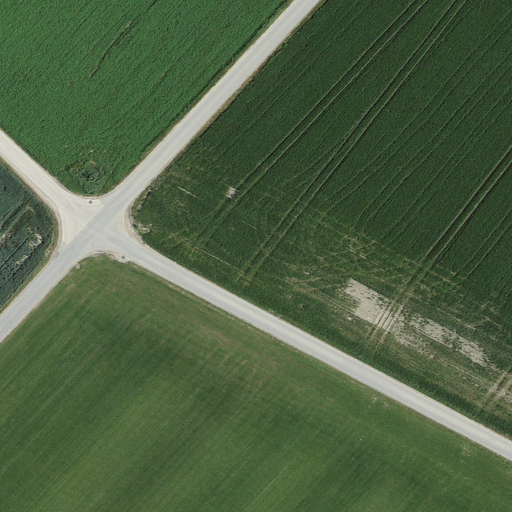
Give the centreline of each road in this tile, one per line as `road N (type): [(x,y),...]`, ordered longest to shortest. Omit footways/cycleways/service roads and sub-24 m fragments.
road 1 (track): [(92,228),(511,448)]
road 2 (track): [(306,0),(0,327)]
